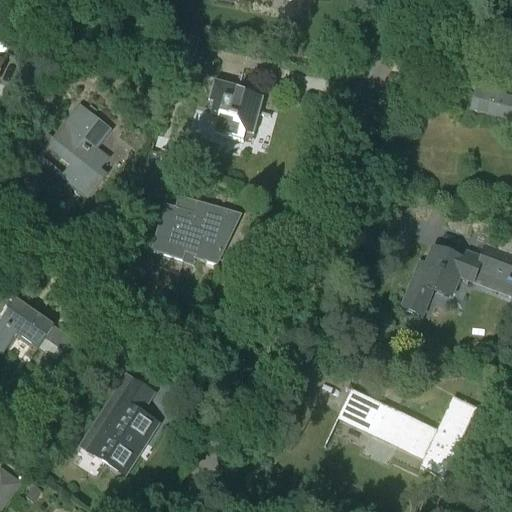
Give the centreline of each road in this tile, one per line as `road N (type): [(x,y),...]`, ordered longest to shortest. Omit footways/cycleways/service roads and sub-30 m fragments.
road 1 (residential): [(257,384),(352,165),(391,0)]
road 2 (residential): [(257,384),(123,297),(0,199)]
road 3 (residential): [(179,511),(257,384)]
